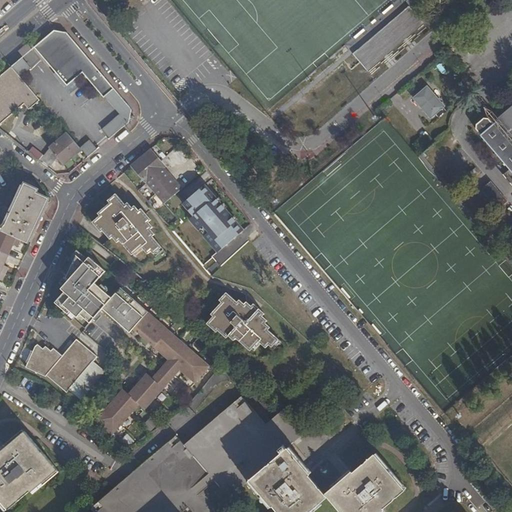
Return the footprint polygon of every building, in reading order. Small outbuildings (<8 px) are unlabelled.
[(407,8),(351,52),(368,74),(424,30),(407,8)] [(55,29),(34,46),(66,85),(82,71),(103,96),(113,87),(98,70),(66,31),(55,29)] [(0,74),(0,120),(20,101),(25,107),(36,95),(11,66),(0,74)] [(428,86),(411,101),(429,122),(446,107),(428,86)] [(475,124),(475,129),(511,172),(511,97),(489,118),(484,117),(475,124)] [(132,109),(127,104),(117,112),(127,123),(130,121),(132,109)] [(104,126),(100,129),(108,139),(112,135),(104,126)] [(52,148),(65,164),(83,149),(69,133),(52,148)] [(420,136),(411,144),(418,151),(426,143),(420,136)] [(33,146),(28,151),(39,159),(44,154),(33,146)] [(152,148),(132,165),(147,182),(148,183),(164,168),(167,166),(152,148)] [(164,168),(148,183),(165,204),(182,189),(164,168)] [(139,189),(148,198),(171,225),(178,219),(165,204),(148,183),(147,182),(139,189)] [(507,202),(491,182),(482,190),(498,210),(507,202)] [(1,227),(0,226),(0,229),(21,239),(28,242),(48,198),(35,191),(36,189),(23,183),(11,209),(4,207),(1,216),(8,219),(1,227)] [(207,184),(190,199),(199,209),(203,214),(220,199),(207,184)] [(190,199),(182,189),(165,204),(178,219),(182,224),(199,209),(190,199)] [(117,192),(109,199),(111,201),(113,204),(101,214),(93,221),(102,231),(103,230),(111,239),(114,237),(119,242),(121,240),(133,254),(143,246),(149,253),(152,250),(155,253),(163,246),(153,235),(156,233),(152,228),(154,226),(149,221),(152,218),(143,207),(140,209),(136,204),(131,208),(117,192)] [(113,204),(111,201),(99,212),(101,214),(113,204)] [(0,279),(3,281),(9,267),(4,265),(13,245),(18,247),(21,239),(0,229),(0,279)] [(67,288),(57,299),(70,309),(72,306),(83,316),(86,313),(93,320),(106,305),(133,330),(136,327),(171,358),(155,376),(149,371),(131,392),(125,387),(98,418),(114,433),(142,402),(147,407),(182,368),(197,382),(213,365),(123,288),(114,298),(98,283),(108,272),(91,257),(86,263),(77,255),(67,277),(73,280),(67,288)] [(56,279),(49,293),(57,299),(67,288),(56,279)] [(227,292),(220,300),(222,302),(224,304),(214,316),(207,324),(217,332),(219,331),(227,338),(229,336),(234,340),(237,338),(251,350),(259,341),(266,347),(269,344),(273,347),(280,339),(269,329),(271,327),(266,322),(268,320),(263,316),(264,313),(254,304),(252,306),(247,302),(245,304),(240,299),(238,302),(227,292)] [(224,304),(222,302),(212,314),(214,316),(224,304)] [(38,344),(28,366),(46,376),(48,374),(70,393),(73,389),(83,397),(85,394),(74,384),(98,356),(78,339),(65,356),(55,348),(53,351),(48,347),(45,350),(38,344)] [(41,392),(49,399),(55,393),(47,386),(41,392)] [(153,458),(116,489),(100,503),(103,507),(97,511),(212,511),(217,508),(251,480),(274,507),(275,506),(279,511),(310,511),(328,497),(340,511),(383,511),(385,511),(384,510),(407,490),(375,455),(354,473),(353,472),(327,494),(311,475),(312,475),(289,448),(310,429),(286,409),(267,425),(247,402),(240,408),(236,404),(185,445),(182,442),(173,448),(169,444),(153,458)] [(327,417),(332,422),(341,411),(336,407),(327,417)] [(150,431),(154,425),(147,419),(142,425),(150,431)] [(0,454),(0,455),(0,500),(8,510),(30,492),(32,493),(58,470),(26,432),(0,453),(0,454)]
